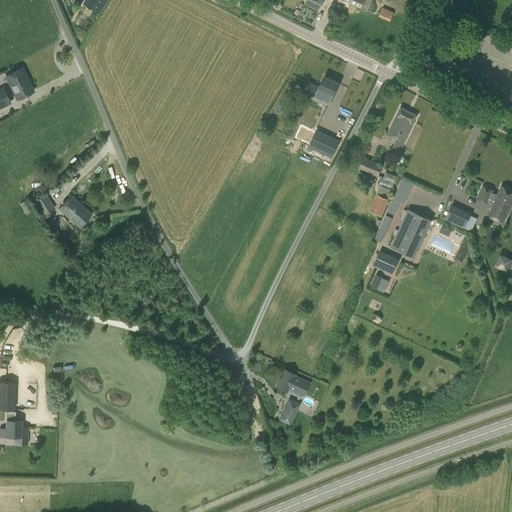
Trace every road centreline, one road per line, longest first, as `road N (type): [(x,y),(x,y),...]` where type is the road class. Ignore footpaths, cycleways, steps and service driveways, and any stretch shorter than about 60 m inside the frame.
road 1 (unclassified): [(53,0),(127,173),(241,362),(383,71)]
road 2 (unknown): [(14,372),(27,327),(42,312),(226,346)]
road 3 (secondary): [(277,511),(511,424)]
road 4 (tertiary): [(383,71),(237,0)]
road 5 (tertiary): [(511,131),(383,71)]
